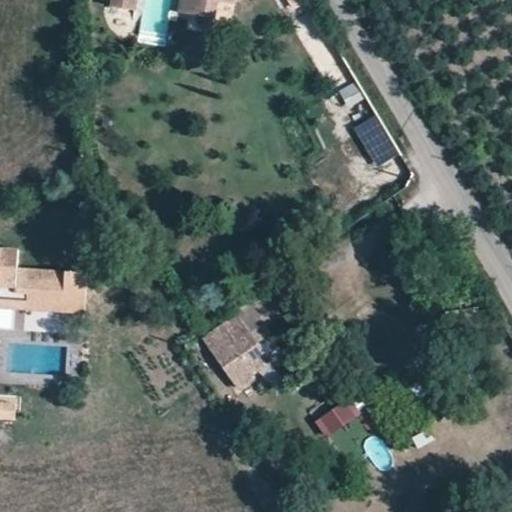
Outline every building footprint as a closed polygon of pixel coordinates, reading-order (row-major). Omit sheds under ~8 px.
[(181,0),(179,10),(191,13),(193,0),(181,0)] [(236,0),(193,0),(191,13),(218,18),(221,3),(235,6),(236,0)] [(358,80),(339,90),(350,108),(368,98),(358,80)] [(0,298),(65,303),(64,313),(83,314),(85,273),(16,269),(17,249),(0,248),(0,298)] [(0,298),(0,308),(64,313),(65,303),(0,298)] [(202,338),(238,391),(270,369),(245,332),(234,316),(202,338)] [(314,418),(326,437),(361,415),(350,397),(314,418)] [(3,404),(3,420),(16,421),(17,405),(3,404)]
